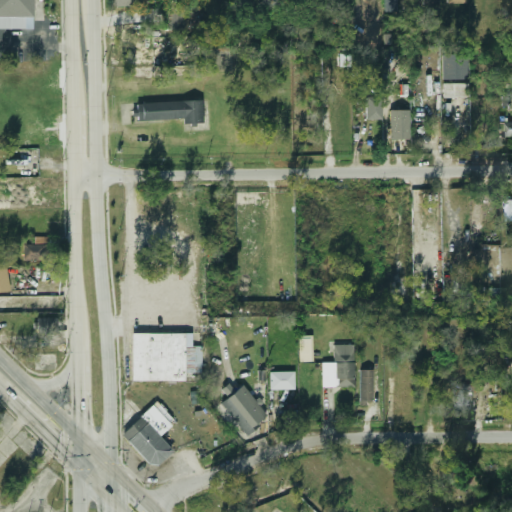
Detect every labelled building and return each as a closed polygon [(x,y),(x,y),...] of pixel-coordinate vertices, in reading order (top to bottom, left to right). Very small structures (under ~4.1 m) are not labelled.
[(0,0),(0,17),(33,17),(32,0),(0,0)] [(396,0),(382,0),(382,12),(396,12),(396,0)] [(182,29),(182,7),(164,7),(164,29),(182,29)] [(442,54),(442,80),(468,79),(467,53),(442,54)] [(364,119),(380,119),(380,96),(364,96),(364,119)] [(135,103),(201,99),(203,123),(182,124),(182,117),(136,120),(135,103)] [(410,139),(409,110),(389,110),(390,140),(410,139)] [(476,133),(495,133),(495,112),(476,112),(476,133)] [(511,139),(511,119),(503,119),(503,139),(511,139)] [(503,221),(511,220),(511,197),(502,197),(503,221)] [(23,245),(23,260),(39,260),(39,245),(23,245)] [(484,261),(484,250),(472,250),(472,262),(484,261)] [(0,267),(0,291),(8,291),(6,267),(0,267)] [(501,288),(476,288),(476,296),(501,296),(501,288)] [(131,333),(190,333),(190,345),(201,345),(201,372),(184,372),(184,380),(130,380),(131,333)] [(299,362),(313,362),(312,336),(298,337),(299,362)] [(322,387),(354,387),(354,344),(333,345),(333,362),(321,362),(322,387)] [(292,389),(292,371),(267,371),(267,389),(292,389)] [(358,400),(372,400),(372,377),(358,377),(358,400)] [(470,411),(470,384),(451,384),(451,411),(470,411)] [(242,433),(255,423),(232,393),(219,403),(242,433)] [(147,464),(120,435),(139,417),(152,405),(171,425),(158,436),(172,451),(156,465),(147,464)] [(0,498),(32,463),(18,449),(0,468),(0,498)] [(424,501),(435,511),(439,511),(446,506),(432,492),(424,501)]
